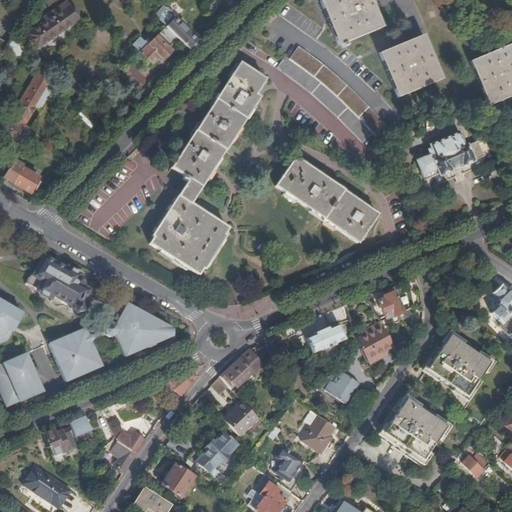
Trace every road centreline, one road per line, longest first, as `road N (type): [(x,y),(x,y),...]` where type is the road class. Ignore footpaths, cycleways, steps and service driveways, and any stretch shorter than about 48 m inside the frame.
road 1 (unclassified): [(265,0),(40,226)]
road 2 (residential): [(303,511),(419,347),(427,320),(421,256)]
road 3 (tertiary): [(0,437),(204,347)]
road 4 (tertiary): [(236,332),(421,256)]
road 5 (unclassified): [(40,226),(211,323)]
road 6 (residential): [(109,511),(224,355)]
